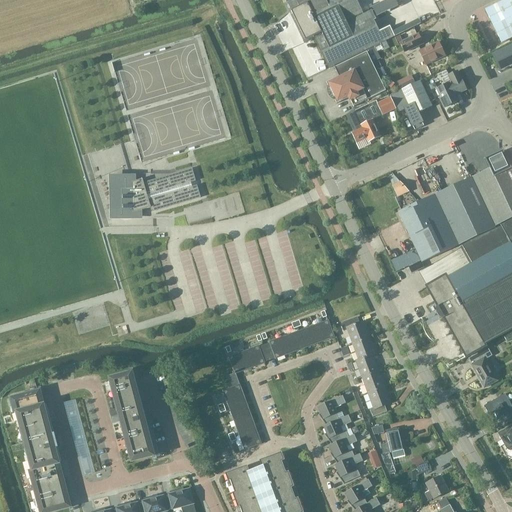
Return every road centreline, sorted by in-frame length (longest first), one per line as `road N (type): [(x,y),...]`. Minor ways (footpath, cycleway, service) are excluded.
road 1 (tertiary): [(501,511),(331,187)]
road 2 (residential): [(120,481),(80,492),(53,391),(93,382),(116,465)]
road 3 (residential): [(311,445),(306,418),(330,378),(322,354),(248,381),(273,445)]
road 4 (tertiary): [(331,187),(242,0)]
road 5 (unclassified): [(331,187),(493,111)]
road 6 (unclassified): [(493,111),(457,27),(461,12),(479,0)]
